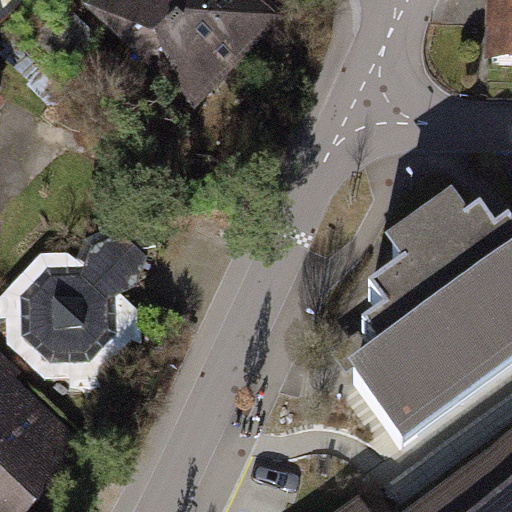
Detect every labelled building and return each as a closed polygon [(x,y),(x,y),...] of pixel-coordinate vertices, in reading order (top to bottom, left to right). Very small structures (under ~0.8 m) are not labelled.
[(250,0),(104,0),(98,6),(210,111),(285,32),(250,0)] [(511,2),(493,2),(492,69),(511,69),(511,2)] [(443,214),(376,262),(394,286),(364,308),(380,330),(358,345),(376,370),(340,395),(394,469),(511,384),(511,254),(500,238),(486,248),(471,228),(459,237),(443,214)] [(41,257),(0,301),(0,321),(5,322),(7,346),(47,383),(70,381),(71,391),(105,393),(111,365),(133,345),(144,348),(150,343),(155,330),(122,298),(132,293),(138,286),(148,262),(114,231),(87,244),(78,264),(68,255),(41,257)] [(21,374),(0,355),(0,387),(8,378),(13,383),(21,374)] [(0,387),(0,511),(31,511),(87,450),(13,383),(8,378),(0,387)] [(511,511),(511,446),(419,511),(348,511),(347,510),(343,511),(511,511)]
